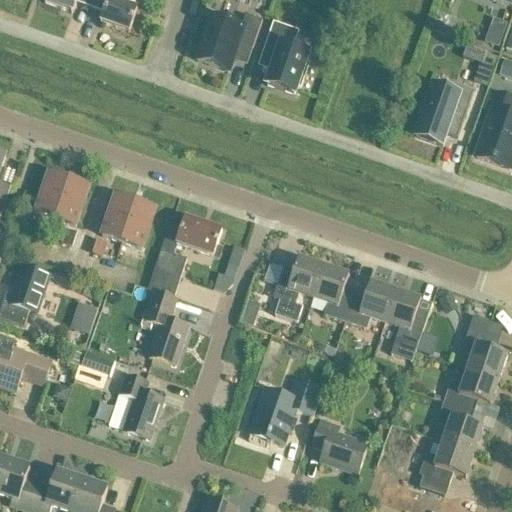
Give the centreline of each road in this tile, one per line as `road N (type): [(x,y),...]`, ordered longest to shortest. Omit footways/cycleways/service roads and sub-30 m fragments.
road 1 (residential): [(0,424),(153,477),(174,477),(267,206)]
road 2 (residential): [(511,204),(155,80)]
road 3 (residential): [(267,206),(0,117)]
road 4 (residential): [(507,292),(267,206)]
road 5 (residential): [(155,80),(0,26)]
